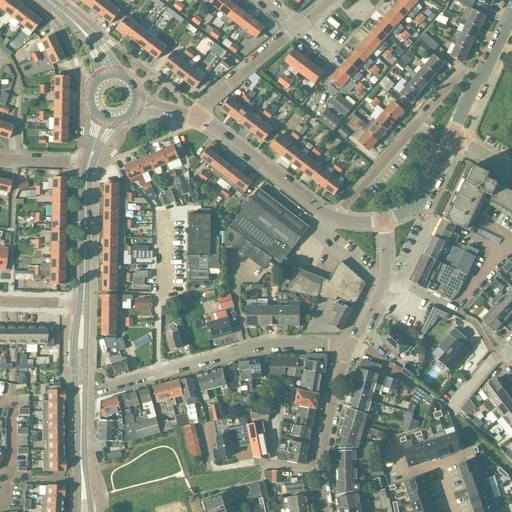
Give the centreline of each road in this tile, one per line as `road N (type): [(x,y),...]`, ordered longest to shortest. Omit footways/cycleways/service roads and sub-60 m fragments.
road 1 (residential): [(110,386),(267,343),(327,343),(345,351)]
road 2 (residential): [(333,218),(463,71)]
road 3 (residential): [(333,218),(199,119)]
road 4 (residential): [(325,511),(319,443),(345,351)]
road 5 (secondary): [(83,304),(88,162)]
road 6 (residential): [(345,351),(384,281),(384,220)]
road 7 (residential): [(199,119),(204,103),(295,26)]
road 8 (residential): [(452,134),(511,17)]
